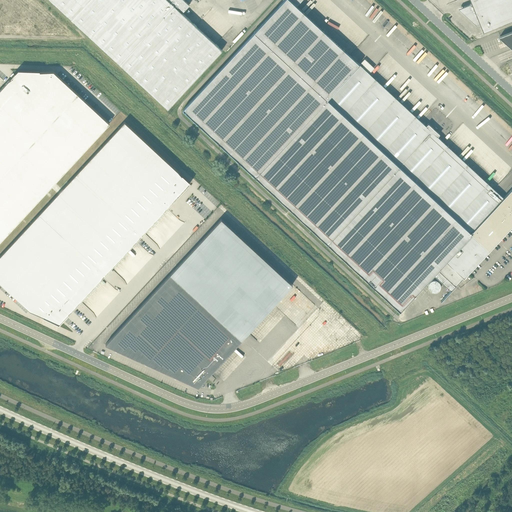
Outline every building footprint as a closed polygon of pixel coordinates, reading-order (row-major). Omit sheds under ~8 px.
[(49,0),(168,109),(222,50),(182,13),(189,5),(184,0),(49,0)] [(426,126),(296,6),(301,0),(284,0),(183,109),(400,311),(433,275),(450,291),(441,301),(463,277),(464,278),(511,225),(511,188),(503,198),(437,136),(440,134),(428,123),(426,126)] [(370,0),(363,0),(363,1),(376,13),(380,9),(370,0)] [(484,32),(511,20),(511,0),(471,0),(473,3),(459,8),(477,25),(481,23),(484,32)] [(385,11),(376,19),(378,21),(387,13),(385,11)] [(511,31),(500,37),(511,47),(511,31)] [(0,241),(110,123),(54,71),(45,72),(40,72),(40,71),(19,70),(12,78),(13,78),(9,81),(0,90),(0,241)] [(405,99),(413,92),(411,90),(404,97),(405,99)] [(417,110),(419,112),(427,103),(425,101),(417,110)] [(0,281),(30,310),(44,316),(44,317),(59,324),(68,314),(190,182),(125,121),(0,256),(0,281)] [(221,218),(170,274),(242,339),(293,284),(221,218)] [(242,339),(170,274),(106,344),(198,386),(242,339)] [(433,292),(435,292),(437,291),(439,290),(440,288),(440,286),(440,284),(439,282),(437,281),(435,280),(433,280),(431,281),(429,282),(428,284),(428,286),(428,288),(429,290),(431,291),(433,292)] [(342,325),(333,333),(336,336),(345,328),(342,325)] [(248,347),(246,349),(255,358),(257,356),(248,347)]
